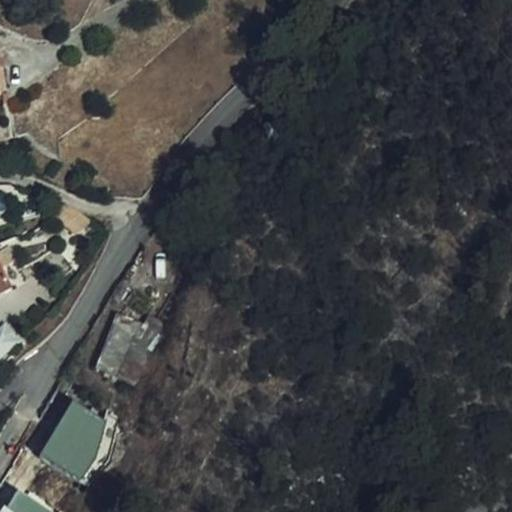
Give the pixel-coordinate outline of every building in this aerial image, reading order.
[(0,95),(13,93),(0,34),(0,95)] [(92,223),(67,203),(49,213),(83,238),(92,223)] [(0,293),(14,285),(0,262),(0,293)] [(135,387),(148,349),(141,346),(147,328),(120,319),(100,373),(135,387)] [(0,360),(21,341),(6,324),(0,329),(0,360)] [(159,353),(148,349),(135,387),(146,391),(159,353)] [(79,480),(113,423),(74,401),(41,457),(79,480)]
